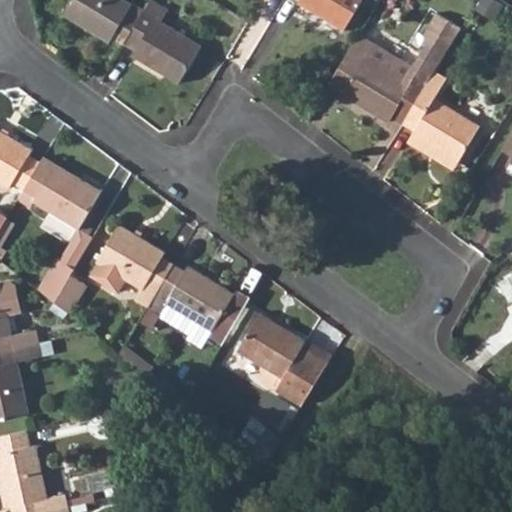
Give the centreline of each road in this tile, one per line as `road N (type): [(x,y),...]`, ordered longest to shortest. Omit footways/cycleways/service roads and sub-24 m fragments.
road 1 (residential): [(182,180),(224,124),(246,117),(425,258),(439,281),(404,346)]
road 2 (residential): [(182,180),(404,346)]
road 3 (residential): [(0,41),(182,180)]
road 4 (residential): [(404,346),(511,422)]
